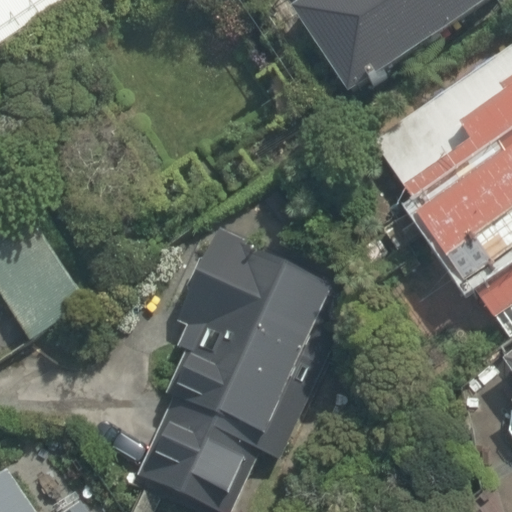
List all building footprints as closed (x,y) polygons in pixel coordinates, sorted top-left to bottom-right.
[(0,0),(0,56),(82,0),(0,0)] [(309,0),(291,13),(351,101),(498,0),(309,0)] [(472,141),(401,189),(499,334),(511,325),(511,92),(462,126),(472,141)] [(37,201),(0,225),(0,317),(14,338),(94,284),(37,201)] [(174,371),(120,481),(184,511),(232,511),(255,466),(275,476),(360,304),(225,237),(162,365),(174,371)] [(0,511),(84,511),(69,489),(35,511),(4,466),(0,468),(0,511)]
